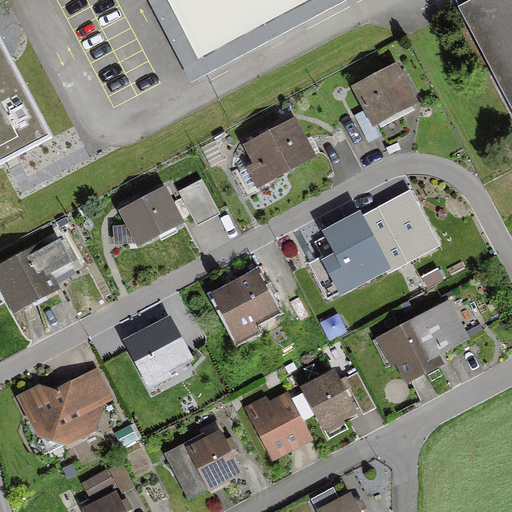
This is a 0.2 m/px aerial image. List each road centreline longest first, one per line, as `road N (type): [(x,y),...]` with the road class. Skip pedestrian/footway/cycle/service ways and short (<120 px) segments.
road 1 (residential): [(0,373),(398,170),(435,168),(466,181),(511,252)]
road 2 (residential): [(246,511),(391,430)]
road 3 (residential): [(391,430),(511,369)]
